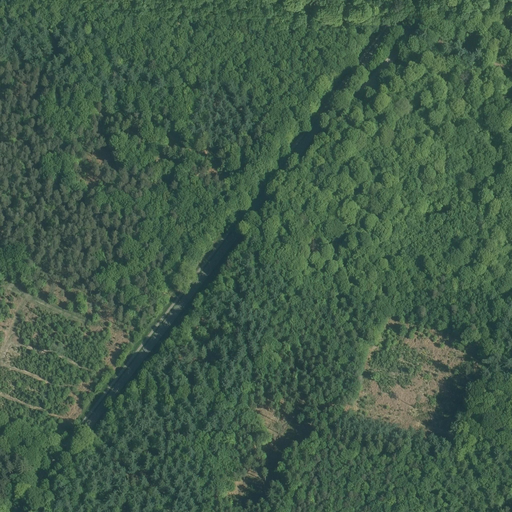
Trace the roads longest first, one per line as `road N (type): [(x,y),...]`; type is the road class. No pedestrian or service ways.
road 1 (secondary): [(19,511),(286,169),(406,0)]
road 2 (track): [(395,26),(196,511)]
road 3 (track): [(416,511),(511,269)]
road 4 (track): [(511,73),(395,26)]
